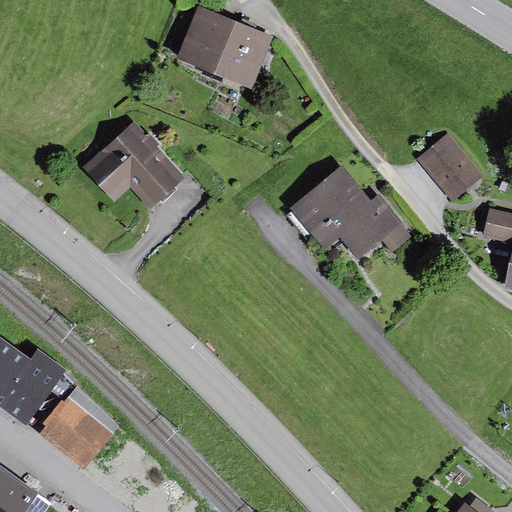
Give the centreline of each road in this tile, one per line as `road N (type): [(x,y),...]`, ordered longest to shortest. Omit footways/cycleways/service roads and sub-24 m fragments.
road 1 (tertiary): [(326,511),(172,351),(0,203)]
road 2 (residential): [(0,430),(109,511)]
